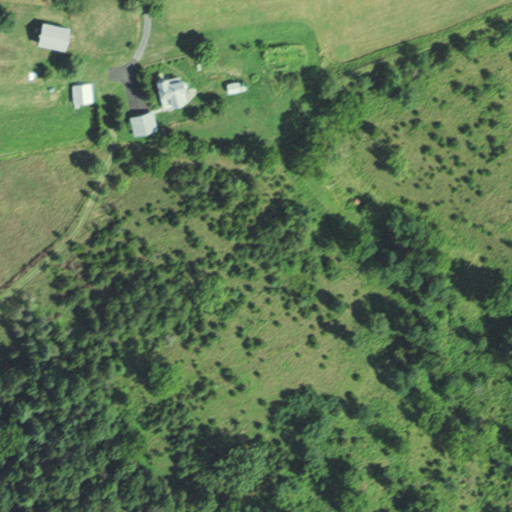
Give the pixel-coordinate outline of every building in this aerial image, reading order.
[(40,44),(45,21),(71,26),(66,49),(40,44)] [(181,91),(183,102),(162,107),(156,82),(169,78),(170,83),(185,79),(187,90),(181,91)] [(225,83),(238,82),(238,93),(226,94),(225,83)] [(70,86),(88,85),(88,102),(71,103),(70,86)] [(129,117),(149,111),(154,129),(134,135),(129,117)]
